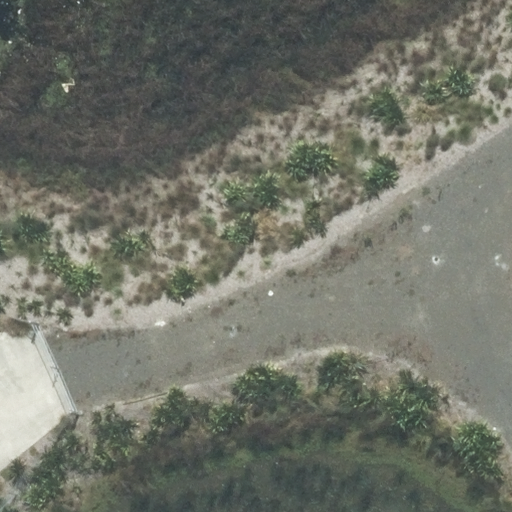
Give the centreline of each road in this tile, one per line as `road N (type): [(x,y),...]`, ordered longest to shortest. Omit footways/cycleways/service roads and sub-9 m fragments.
road 1 (track): [(0,396),(431,247),(511,202)]
road 2 (track): [(511,164),(431,247),(511,356)]
